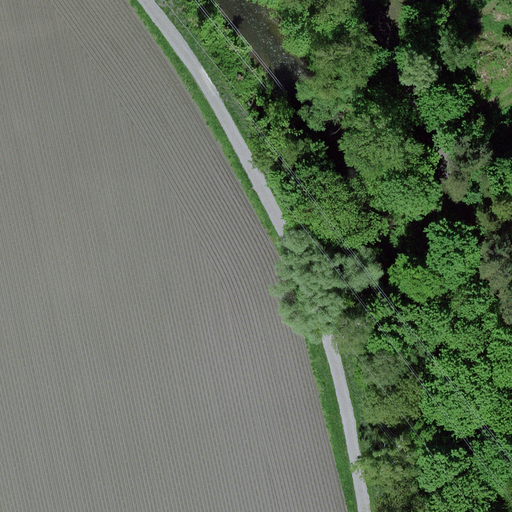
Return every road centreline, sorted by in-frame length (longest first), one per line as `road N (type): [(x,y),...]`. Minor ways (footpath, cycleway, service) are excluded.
road 1 (track): [(148,0),(218,106),(306,274),(341,386),(364,511)]
road 2 (track): [(511,317),(361,0)]
